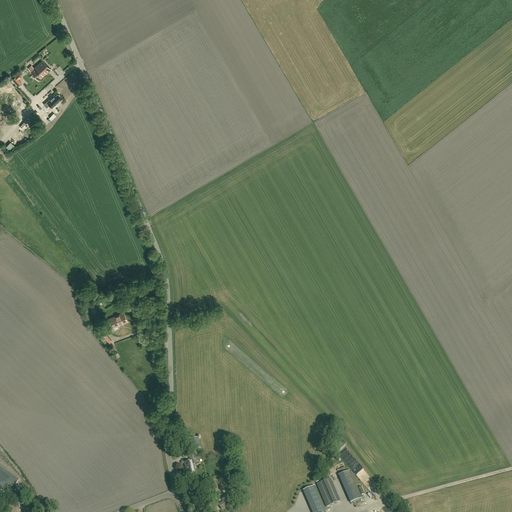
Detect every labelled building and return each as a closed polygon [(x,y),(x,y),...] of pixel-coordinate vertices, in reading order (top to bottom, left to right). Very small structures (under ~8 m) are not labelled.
[(43,60),(31,71),(39,80),(51,69),(43,60)] [(18,80),(21,77),(18,74),(13,80),(18,86),(22,83),(18,80)] [(55,105),(62,99),(58,95),(55,97),(54,96),(47,102),(52,108),(55,105)] [(22,130),(21,131),(24,134),(33,123),(28,119),(20,128),(22,130)] [(123,313),(110,319),(113,328),(127,322),(123,313)] [(108,347),(112,344),(113,344),(105,334),(100,338),(108,347)] [(200,448),(198,438),(191,440),(193,450),(200,448)] [(195,460),(200,459),(199,455),(194,457),(193,454),(188,455),(190,461),(184,463),(185,467),(186,467),(188,475),(195,474),(193,465),(196,464),(195,460)] [(0,488),(8,494),(18,480),(0,467),(0,488)] [(340,476),(349,505),(362,500),(352,471),(340,476)] [(340,502),(330,479),(316,485),(326,508),(340,502)] [(214,500),(223,495),(216,484),(207,489),(214,500)] [(303,491),(312,511),(325,511),(314,486),(303,491)] [(226,500),(228,499),(226,494),(223,496),(223,497),(221,498),(223,501),(218,504),(221,510),(230,505),(226,500)]
